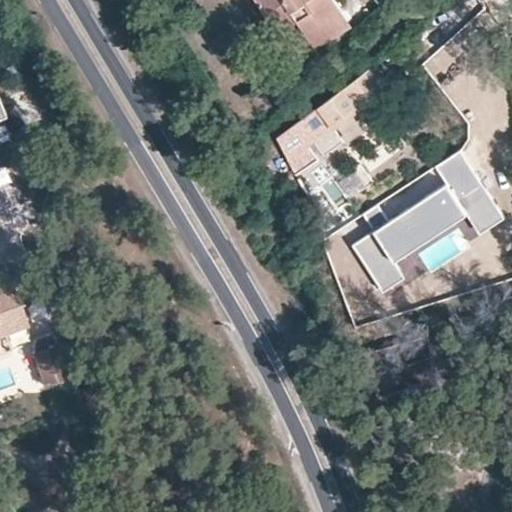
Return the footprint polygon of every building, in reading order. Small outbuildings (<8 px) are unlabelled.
[(255,0),(277,35),(297,23),(311,14),(317,24),(341,10),(335,0),(255,0)] [(352,27),(341,10),(317,24),(311,14),(297,23),(314,50),(352,27)] [(368,69),(315,109),(278,136),(296,175),(321,163),(315,147),(319,144),(330,157),(349,142),(338,129),(362,111),(384,88),(368,69)] [(479,181),(459,151),(435,167),(445,184),(387,222),(376,205),(362,214),(373,232),(351,246),(382,293),(404,279),(393,262),(466,215),(463,210),(469,206),(461,193),(479,181)] [(365,191),(375,187),(367,168),(357,173),(365,191)] [(0,325),(25,315),(10,280),(0,284),(0,325)] [(442,392),(426,336),(365,353),(378,396),(410,388),(419,385),(422,398),(442,392)] [(55,349),(33,356),(43,386),(65,380),(55,349)] [(413,401),(422,398),(419,385),(410,388),(413,401)]
